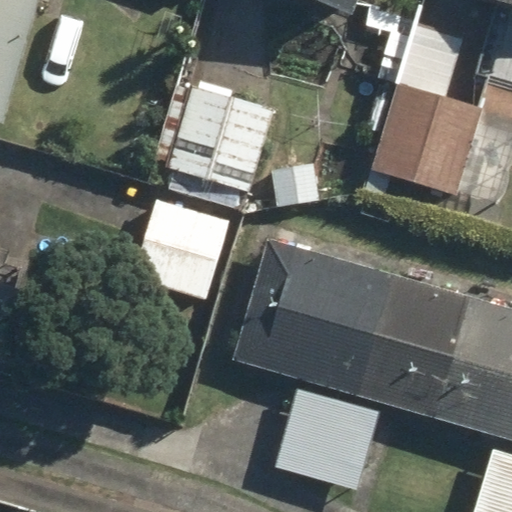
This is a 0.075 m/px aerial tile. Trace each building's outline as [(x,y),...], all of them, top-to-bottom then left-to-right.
[(0,0),(0,30),(8,0),(0,0)] [(288,0),(348,23),(357,0),(288,0)] [(511,0),(469,0),(466,10),(471,11),(511,23),(511,0)] [(186,85),(159,166),(243,195),(271,114),(186,85)] [(482,116),(398,86),(369,172),(452,202),(482,116)] [(233,225),(155,202),(130,286),(208,309),(233,225)] [(511,310),(268,237),(231,359),(511,444),(511,310)] [(0,368),(8,371),(31,302),(0,291),(0,368)] [(379,414),(292,392),(271,475),(358,497),(379,414)] [(511,511),(511,459),(487,452),(470,511),(511,511)]
